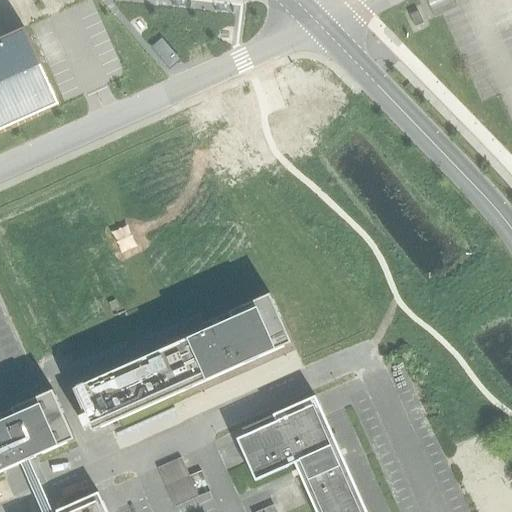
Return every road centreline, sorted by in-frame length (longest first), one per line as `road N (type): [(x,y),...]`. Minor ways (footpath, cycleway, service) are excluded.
road 1 (unclassified): [(0,170),(318,26)]
road 2 (unclassified): [(511,231),(318,26)]
